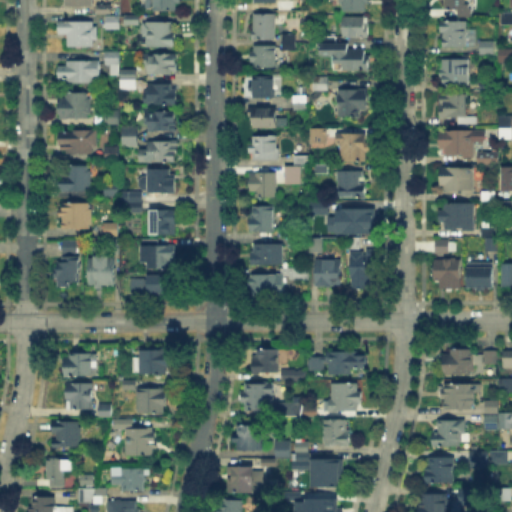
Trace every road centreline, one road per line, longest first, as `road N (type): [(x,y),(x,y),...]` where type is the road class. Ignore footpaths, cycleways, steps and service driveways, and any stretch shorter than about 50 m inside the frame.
road 1 (residential): [(372,511),(402,365),(403,0)]
road 2 (residential): [(184,511),(214,364),(214,0)]
road 3 (residential): [(0,322),(511,320)]
road 4 (residential): [(0,482),(24,365),(25,0)]
